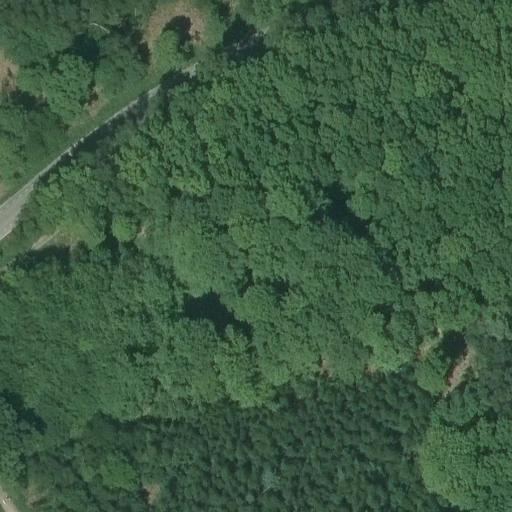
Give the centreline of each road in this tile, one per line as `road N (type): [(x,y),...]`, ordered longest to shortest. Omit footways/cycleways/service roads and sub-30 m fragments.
road 1 (tertiary): [(0,223),(68,164),(186,83),(282,33),(371,0)]
road 2 (unknown): [(0,428),(20,450),(65,474),(94,511)]
